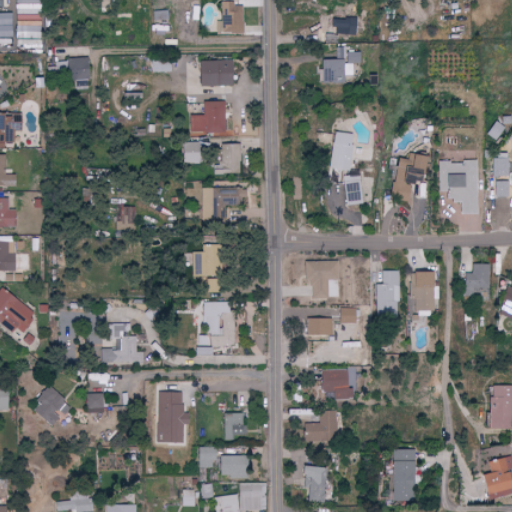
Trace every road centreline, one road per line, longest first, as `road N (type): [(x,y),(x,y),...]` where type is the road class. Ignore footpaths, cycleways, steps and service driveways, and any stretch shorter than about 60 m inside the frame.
road 1 (residential): [(280,511),(273,0)]
road 2 (residential): [(277,244),(511,243)]
road 3 (residential): [(448,446),(449,243)]
